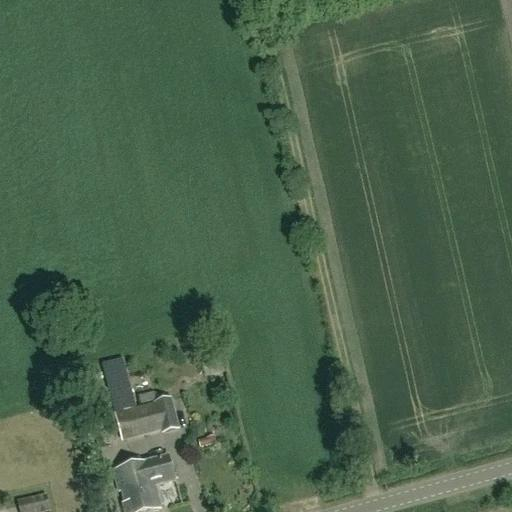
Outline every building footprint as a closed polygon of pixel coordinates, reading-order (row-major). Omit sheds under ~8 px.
[(225,375),(220,356),(201,361),(206,380),(225,375)] [(107,381),(116,415),(115,415),(122,444),(161,434),(161,436),(179,431),(171,400),(153,405),(153,406),(137,410),(128,376),(107,381)] [(105,421),(91,424),(96,450),(111,446),(105,421)] [(157,486),(174,482),(168,459),(112,473),(117,492),(121,491),(126,511),(156,511),(159,511),(154,491),(157,486)] [(21,511),(50,511),(47,495),(19,501),(21,511)]
